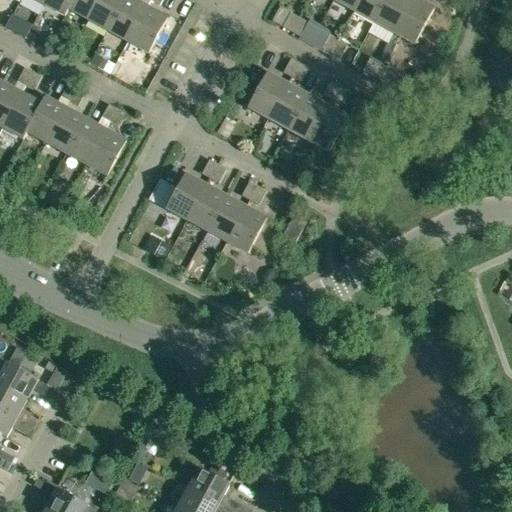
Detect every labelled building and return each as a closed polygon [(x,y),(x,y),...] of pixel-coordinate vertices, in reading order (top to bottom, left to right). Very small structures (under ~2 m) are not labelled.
[(73,0),(47,0),(44,7),(64,18),(68,11),(73,0)] [(73,0),(68,11),(88,22),(99,0),(73,0)] [(125,0),(99,0),(88,22),(108,33),(125,0)] [(147,9),(130,0),(125,0),(108,33),(128,44),(147,9)] [(361,0),(334,0),(334,2),(354,13),(361,0)] [(361,0),(354,13),(374,24),(387,0),(361,0)] [(413,0),(387,0),(374,24),(395,35),(413,0)] [(434,11),(414,0),(413,0),(395,35),(415,45),(434,11)] [(167,20),(147,9),(128,44),(148,55),(167,20)] [(26,39),(26,38),(32,26),(11,15),(5,26),(4,28),(26,39)] [(283,28),(291,33),(299,19),(290,15),(283,28)] [(299,19),(291,33),(300,38),(307,24),(299,19)] [(323,50),(331,55),(339,41),(330,36),(323,50)] [(339,41),(331,55),(340,60),(347,46),(339,41)] [(371,77),(379,63),(371,58),(363,72),(371,77)] [(284,74),(292,79),(300,65),(291,60),(284,74)] [(379,63),(371,77),(380,82),(387,68),(379,63)] [(300,65),(292,79),(300,83),(308,70),(300,65)] [(26,88),(33,73),(25,69),(17,83),(26,88)] [(42,78),(33,73),(26,88),(34,92),(42,78)] [(269,121),(288,86),(268,75),(248,110),(269,121)] [(323,96),(332,101),(340,87),(331,82),(323,96)] [(0,88),(0,128),(3,130),(22,95),(2,84),(0,88)] [(69,103),(77,88),(69,84),(61,98),(69,103)] [(308,97),(288,86),(269,121),(289,132),(308,97)] [(340,87),(332,101),(340,105),(348,92),(340,87)] [(77,88),(69,103),(78,107),(85,93),(77,88)] [(42,105),(22,95),(3,130),(23,141),(27,134),(42,105)] [(328,108),(308,97),(289,132),(309,143),(328,108)] [(47,145),(66,110),(45,98),(42,105),(27,134),(47,145)] [(110,125),(117,111),(109,106),(101,120),(110,125)] [(328,108),(309,143),(329,154),(348,119),(328,108)] [(86,121),(66,110),(47,145),(67,156),(86,121)] [(117,111),(110,125),(118,129),(126,115),(117,111)] [(87,167),(106,132),(86,121),(67,156),(87,167)] [(126,143),(106,132),(87,167),(107,178),(126,143)] [(210,180),(218,166),(210,161),(202,175),(210,180)] [(218,166),(210,180),(219,185),(226,171),(218,166)] [(187,222),(206,187),(186,176),(167,211),(187,222)] [(250,202),(258,188),(249,183),(242,197),(250,202)] [(206,187),(187,222),(207,233),(226,198),(206,187)] [(266,193),(258,188),(250,202),(259,206),(266,193)] [(226,198),(207,233),(227,244),(246,209),(226,198)] [(246,209),(227,244),(248,255),(267,220),(246,209)] [(307,224),(294,217),(282,239),(295,246),(307,224)] [(170,247),(152,238),(145,252),(163,261),(170,247)] [(7,364),(0,376),(0,386),(27,401),(32,392),(44,398),(49,388),(37,382),(38,381),(7,364)] [(27,401),(0,386),(0,410),(34,429),(39,420),(22,411),(27,401)] [(0,435),(2,436),(2,438),(6,440),(12,430),(29,439),(34,429),(0,410),(0,435)] [(2,436),(0,435),(0,460),(10,466),(14,459),(0,451),(0,440),(2,438),(2,436)] [(0,460),(0,469),(7,473),(10,466),(0,460)] [(187,489),(228,511),(230,511),(235,503),(224,497),(229,487),(198,470),(187,489)] [(140,486),(144,479),(134,474),(130,481),(140,486)] [(46,509),(50,511),(85,511),(88,507),(57,489),(56,490),(37,480),(34,487),(52,497),(46,509)] [(139,488),(123,481),(114,498),(129,506),(139,488)] [(228,511),(187,489),(177,508),(183,511),(228,511)]
